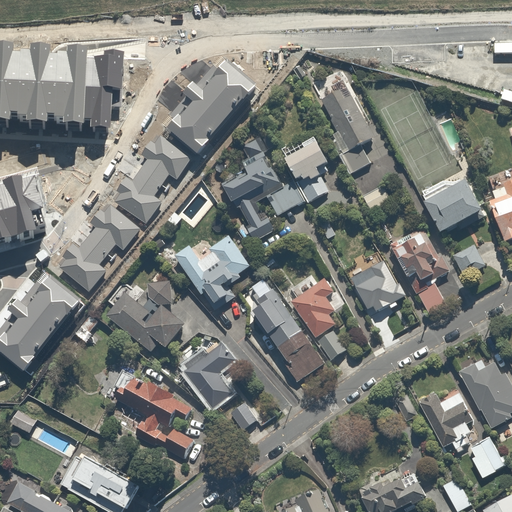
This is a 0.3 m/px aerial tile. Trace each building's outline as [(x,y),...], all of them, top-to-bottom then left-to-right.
[(483,86),(492,73),(483,67),(474,80),(483,86)] [(386,156),(346,77),(318,91),(340,134),(335,136),(343,151),(349,148),(352,153),(344,157),(352,173),(386,156)] [(322,135),(286,152),(304,189),(340,172),(322,135)] [(228,196),(255,243),(278,230),(273,222),(304,205),(293,186),(288,189),(269,155),(274,153),(264,136),(241,150),(248,162),(243,165),(252,182),(228,196)] [(465,170),(423,193),(448,239),(490,216),(465,170)] [(511,186),(495,192),(498,203),(493,204),(511,260),(511,186)] [(386,188),(366,199),(375,215),(395,204),(386,188)] [(447,267),(426,226),(393,244),(432,318),(452,307),(440,286),(459,277),(452,264),(447,267)] [(259,274),(236,238),(212,253),(214,256),(205,262),(195,246),(173,259),(199,301),(212,293),(223,311),(239,301),(232,291),(259,274)] [(391,264),(354,281),(372,319),(408,301),(391,264)] [(171,353),(190,329),(165,310),(179,291),(160,276),(141,300),(130,291),(114,312),(124,320),(119,326),(158,356),(164,348),(171,353)] [(342,329),(356,320),(329,280),(293,303),(320,343),(342,329)] [(255,323),(265,336),(268,333),(294,369),(291,372),(300,385),(329,364),(283,302),(255,323)] [(336,335),(321,344),(335,364),(349,355),(336,335)] [(209,350),(184,366),(214,412),(240,396),(227,376),(243,365),(229,343),(212,355),(209,350)] [(484,360),(461,374),(495,433),(511,422),(511,378),(499,358),(487,365),(484,360)] [(131,410),(122,426),(193,464),(202,447),(180,435),(186,423),(197,429),(205,414),(124,371),(114,389),(125,395),(120,404),(131,410)] [(479,432),(486,429),(480,417),(476,418),(464,394),(459,396),(454,385),(438,392),(420,401),(445,453),(457,447),(460,452),(483,441),(479,432)] [(407,392),(391,401),(404,426),(420,417),(407,392)] [(245,403),(231,413),(246,434),(260,423),(245,403)] [(473,462),(483,483),(511,471),(497,438),(491,440),(473,448),(478,460),(473,462)] [(139,511),(152,490),(85,454),(70,483),(124,511),(139,511)] [(425,511),(431,510),(421,478),(362,497),(366,511),(425,511)] [(463,478),(445,488),(457,511),(469,511),(479,507),(463,478)] [(76,511),(18,481),(4,507),(13,511),(76,511)] [(284,511),(326,511),(317,495),(284,511)] [(511,511),(511,501),(493,511),(511,511)]
